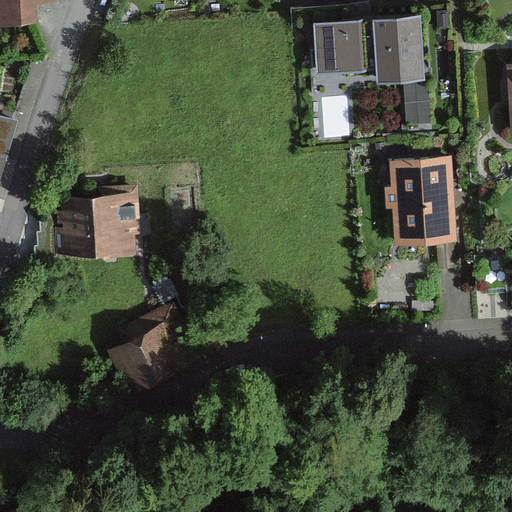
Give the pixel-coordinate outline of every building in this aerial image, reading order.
[(0,0),(0,21),(41,19),(40,0),(46,0),(0,0)] [(419,7),(317,11),(319,66),(380,63),(380,71),(405,70),(406,97),(422,97),(419,7)] [(452,155),(396,159),(402,240),(458,236),(452,155)] [(144,245),(138,187),(60,194),(65,253),(144,245)] [(165,321),(111,348),(132,390),(185,364),(165,321)]
